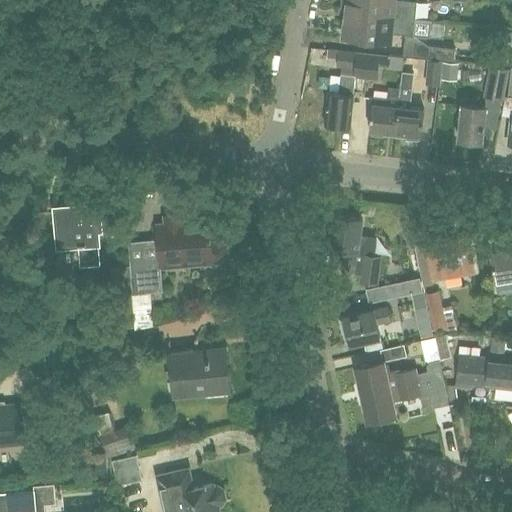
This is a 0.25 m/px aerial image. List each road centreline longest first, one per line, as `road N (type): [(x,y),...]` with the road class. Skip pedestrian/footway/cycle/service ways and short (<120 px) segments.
road 1 (residential): [(329,453),(270,161)]
road 2 (residential): [(270,161),(0,128)]
road 3 (residential): [(511,193),(270,161)]
road 4 (residential): [(511,491),(329,453)]
road 5 (residential): [(270,161),(301,0)]
